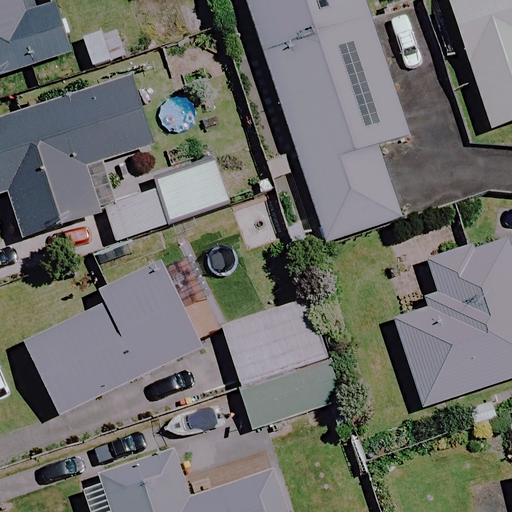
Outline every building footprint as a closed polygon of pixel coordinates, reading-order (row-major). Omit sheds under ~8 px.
[(28,17),(22,0),(0,0),(0,82),(72,59),(56,8),(28,17)] [(217,34),(207,0),(195,0),(176,6),(186,42),(217,34)] [(408,142),(360,0),(241,0),(325,249),(400,224),(376,153),(408,142)] [(511,0),(450,0),(447,1),(492,135),(511,128),(511,0)] [(125,65),(119,34),(83,41),(88,71),(125,65)] [(217,159),(153,179),(157,194),(115,207),(101,166),(155,149),(132,80),(0,123),(0,200),(8,198),(23,246),(106,219),(115,248),(233,211),(217,159)] [(511,271),(504,246),(431,268),(444,307),(395,323),(423,411),(511,383),(511,271)] [(101,291),(109,308),(24,349),(60,422),(204,352),(172,287),(160,262),(101,291)] [(339,409),(307,303),(221,330),(253,436),(339,409)] [(89,511),(287,511),(269,455),(241,464),(249,486),(189,505),(173,454),(101,477),(105,489),(84,496),(89,511)]
